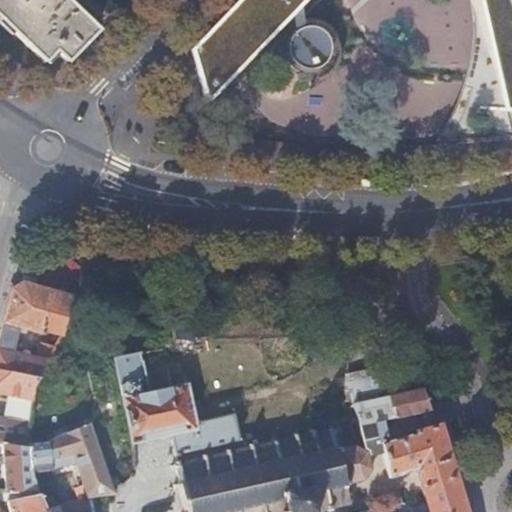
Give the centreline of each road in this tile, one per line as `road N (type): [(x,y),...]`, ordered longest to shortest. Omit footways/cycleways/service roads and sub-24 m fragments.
road 1 (secondary): [(45,148),(116,184),(197,203),(355,213)]
road 2 (residential): [(423,217),(417,301),(497,467)]
road 3 (residential): [(45,148),(176,0)]
road 4 (secondary): [(511,183),(355,213)]
